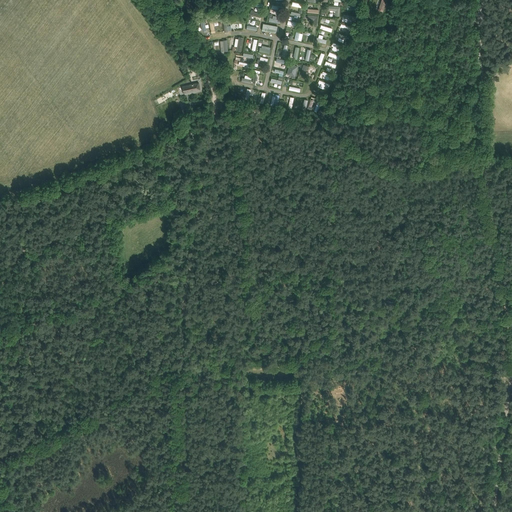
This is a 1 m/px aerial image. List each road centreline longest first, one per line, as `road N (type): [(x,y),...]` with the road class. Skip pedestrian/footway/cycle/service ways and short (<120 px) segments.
road 1 (track): [(178,367),(180,306),(214,104),(332,125),(390,167),(472,164)]
road 2 (track): [(332,125),(324,511)]
road 3 (track): [(511,318),(478,137),(479,0)]
road 4 (track): [(0,290),(16,256),(92,222),(212,116)]
road 5 (track): [(230,108),(241,266),(266,357)]
road 6 (track): [(0,458),(178,367)]
road 7 (track): [(490,511),(511,357)]
road 8 (track): [(181,511),(178,367)]
road 9 (unclassified): [(214,104),(205,70),(151,0)]
